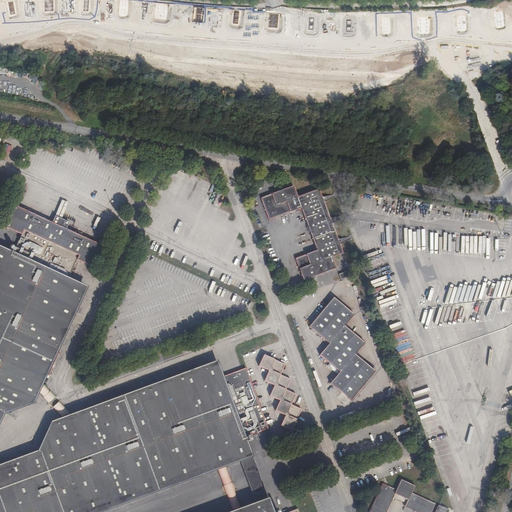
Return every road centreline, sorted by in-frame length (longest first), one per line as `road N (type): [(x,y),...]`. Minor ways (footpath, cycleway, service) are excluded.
road 1 (unclassified): [(506,200),(0,117)]
road 2 (unclassified): [(273,308),(346,284),(390,394),(316,422)]
road 3 (unclassified): [(287,343),(252,356),(280,435),(316,422)]
road 4 (unclassified): [(260,286),(293,279),(256,194),(267,190)]
road 5 (unknown): [(511,226),(378,217)]
